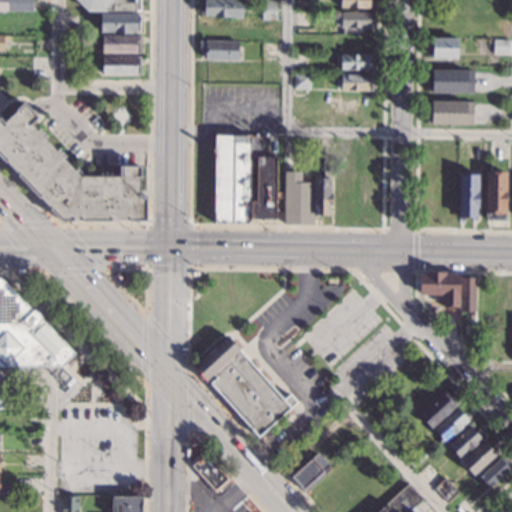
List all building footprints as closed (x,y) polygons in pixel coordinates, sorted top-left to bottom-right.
[(32,0),(32,14),(0,13),(0,0),(32,0)] [(140,0),(140,13),(135,13),(135,15),(87,14),(73,1),(73,0),(140,0)] [(369,0),(371,1),(371,9),(340,8),(340,0),(369,0)] [(241,19),(213,18),(213,16),(200,16),(200,1),(241,1),(241,19)] [(275,20),(261,20),(261,1),(276,1),(275,20)] [(373,29),(340,29),(341,12),(373,13),(373,29)] [(138,35),(132,35),(132,37),(113,36),(114,35),(100,35),(101,16),(138,17),(138,35)] [(0,36),(9,37),(9,43),(3,43),(3,52),(0,51),(0,36)] [(138,57),(101,56),(101,38),(139,39),(138,57)] [(456,59),(427,59),(427,39),(457,40),(456,59)] [(508,55),(492,55),(493,39),(508,40),(508,55)] [(237,61),(204,60),(204,50),(199,50),(199,42),(205,42),(205,41),(238,41),(237,61)] [(372,70),(340,70),(340,54),(372,55),(372,70)] [(139,78),(101,77),(101,60),(139,61),(139,78)] [(427,92),(427,69),(473,70),(473,92),(427,92)] [(309,89),(293,89),(293,74),(309,74),(309,89)] [(372,91),(340,90),(340,75),(372,76),(372,91)] [(59,220),(58,219),(49,209),(50,208),(39,196),(38,197),(16,175),(18,174),(15,171),(5,161),(4,162),(0,157),(0,119),(3,122),(5,120),(15,110),(15,109),(23,101),(31,110),(38,117),(36,119),(34,120),(31,124),(37,130),(38,129),(45,137),(44,138),(56,151),(57,149),(64,157),(63,159),(74,171),(76,169),(78,171),(83,176),(99,176),(99,173),(109,173),(109,176),(118,176),(118,166),(140,166),(140,177),(139,177),(139,191),(139,194),(142,194),(145,194),(145,220),(128,220),(128,219),(111,219),(111,220),(80,220),(80,219),(77,219),(73,219),(73,220),(61,220),(59,220)] [(427,123),(427,101),(473,101),(473,124),(427,123)] [(249,220),(249,223),(231,223),(225,223),(214,223),(214,221),(214,152),(212,152),(212,149),(214,149),(214,146),(214,135),(247,135),(250,135),(250,136),(261,136),(264,136),(264,156),(276,156),(275,192),(280,192),(280,198),(275,198),(275,210),(275,220),(274,220),(273,220),(253,220),(249,220),(250,201),(249,201),(249,220)] [(290,172),(300,172),(300,183),(312,183),(312,224),(284,224),(284,210),(284,173),(285,165),(290,166),(290,172)] [(505,222),(485,221),(486,172),(506,172),(505,222)] [(477,209),(476,209),(476,218),(457,217),(458,174),(478,174),(477,209)] [(332,194),(334,194),(334,206),(332,206),(332,216),(314,216),(315,178),(332,178),(332,194)] [(445,274),(459,275),(458,308),(442,308),(442,296),(418,295),(419,274),(425,274),(425,272),(445,273),(445,274)] [(474,312),(458,311),(459,275),(475,276),(474,312)] [(0,279),(31,311),(35,311),(38,313),(40,315),(41,319),(41,321),(74,355),(62,367),(0,366),(0,279)] [(234,338),(232,340),(240,349),(239,350),(283,399),(291,407),(257,438),(206,381),(205,382),(202,379),(199,379),(196,376),(196,372),(192,367),(228,332),(234,338)] [(283,399),(291,407),(297,401),(289,393),(283,399)] [(454,407),(430,429),(418,415),(442,394),(454,407)] [(457,409),(467,421),(462,426),(463,427),(453,436),(451,434),(440,444),(437,440),(439,438),(432,430),(457,409)] [(475,433),(478,430),(484,437),(459,460),(447,446),(469,426),(475,433)] [(412,445),(400,455),(388,441),(400,431),(412,445)] [(41,448),(25,448),(25,434),(41,434),(41,448)] [(495,455),(472,476),(460,463),(484,442),(495,455)] [(425,458),(412,468),(403,457),(416,446),(425,458)] [(229,479),(214,493),(189,466),(204,452),(229,479)] [(330,469),(304,493),(290,477),(316,454),(330,469)] [(40,469),(23,469),(23,455),(40,455),(40,469)] [(499,457),(508,468),(487,487),(478,476),(499,457)] [(457,492),(446,503),(433,489),(444,479),(457,492)] [(421,500),(407,511),(377,511),(407,485),(421,500)] [(77,511),(61,511),(61,496),(78,496),(77,511)] [(40,511),(25,511),(25,497),(40,497),(40,511)] [(142,511),(110,511),(111,497),(142,497),(142,511)]
